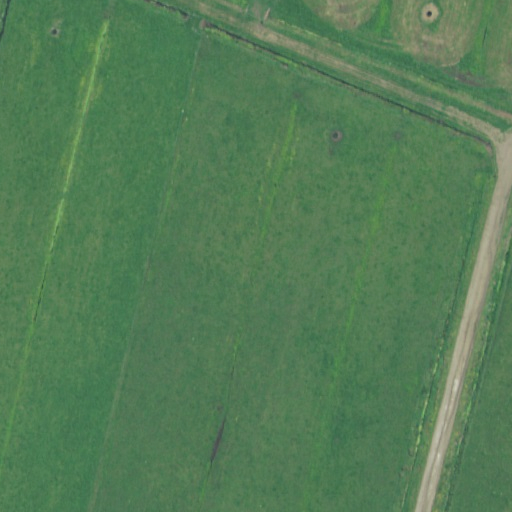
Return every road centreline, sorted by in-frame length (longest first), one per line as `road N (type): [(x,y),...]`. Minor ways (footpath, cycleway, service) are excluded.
road 1 (track): [(511,173),(437,511)]
road 2 (track): [(201,0),(511,124)]
